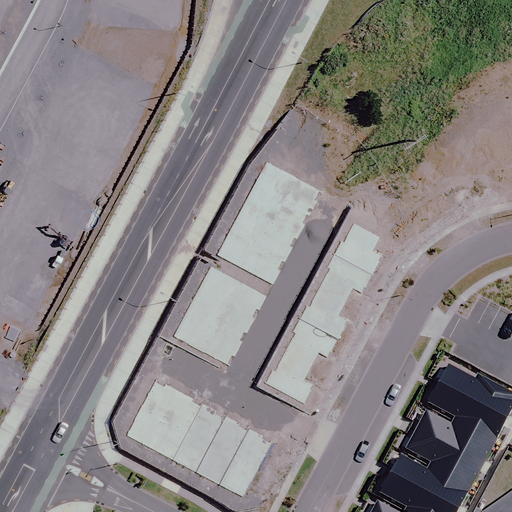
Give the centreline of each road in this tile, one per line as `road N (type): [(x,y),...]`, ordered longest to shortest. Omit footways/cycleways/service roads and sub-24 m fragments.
road 1 (residential): [(511,238),(446,268),(422,299),(307,511)]
road 2 (secondary): [(36,451),(160,222)]
road 3 (secondary): [(160,222),(277,0)]
road 4 (secondary): [(160,222),(247,0)]
road 5 (residential): [(36,451),(161,511)]
